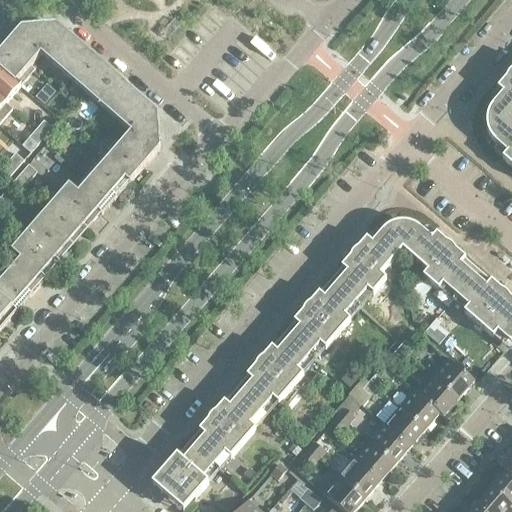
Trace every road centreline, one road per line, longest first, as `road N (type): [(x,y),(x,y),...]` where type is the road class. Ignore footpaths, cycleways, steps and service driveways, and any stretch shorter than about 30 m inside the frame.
road 1 (tertiary): [(68,453),(367,96),(458,0)]
road 2 (tertiary): [(406,0),(341,85),(36,426)]
road 3 (residential): [(108,488),(406,143)]
road 4 (residential): [(1,381),(218,137)]
road 5 (residential): [(218,137),(66,0)]
road 6 (residential): [(397,511),(511,375)]
road 7 (residential): [(406,143),(511,22)]
road 8 (residential): [(218,137),(324,22)]
road 9 (residential): [(511,237),(406,143)]
